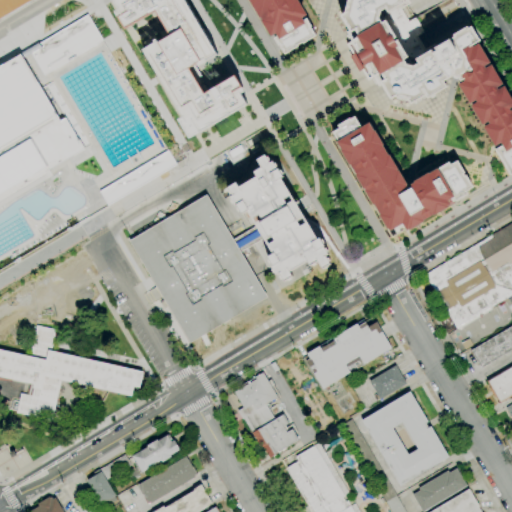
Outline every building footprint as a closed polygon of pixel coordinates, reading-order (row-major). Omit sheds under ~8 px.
[(0,0),(35,0),(0,21),(0,0)] [(216,54),(203,32),(183,0),(112,0),(117,8),(113,11),(124,29),(154,10),(169,35),(157,42),(156,40),(141,49),(181,116),(177,119),(188,139),(212,125),(231,113),(246,104),(240,93),(243,92),(233,76),(203,94),(188,68),(195,64),(197,67),(205,62),(204,61),(216,54)] [(297,0),(307,15),(302,18),(303,21),(306,19),(311,26),(309,27),(315,36),(302,43),(302,42),(296,46),(296,47),(284,54),(279,45),(278,45),(274,38),(277,36),(275,34),(271,37),(261,21),(262,20),(260,18),(248,0),(297,0)] [(341,16),(345,13),(348,0),(408,0),(410,3),(401,8),(404,13),(409,22),(416,18),(419,24),(425,33),(418,37),(420,40),(424,47),(432,41),(436,47),(448,40),(449,39),(453,37),(453,35),(466,27),(467,29),(470,27),(479,41),(471,45),(472,47),(478,44),(490,63),(484,67),(484,68),(490,65),(502,84),(496,88),(497,90),(503,86),(511,101),(511,107),(509,109),(510,111),(511,110),(511,173),(509,175),(495,150),(501,146),(500,143),(494,147),(482,127),(488,124),(487,122),(481,125),(470,106),(476,102),(475,101),(469,104),(457,85),(463,81),(462,79),(459,81),(458,79),(453,83),(446,87),(427,98),(425,95),(411,104),(408,100),(395,96),(391,99),(381,82),(386,79),(382,74),(380,75),(379,76),(378,74),(374,76),(373,74),(372,75),(366,65),(365,66),(357,54),(359,53),(353,43),(354,42),(353,40),(357,37),(357,36),(359,35),(356,29),(351,32),(341,16)] [(101,39),(86,14),(20,54),(22,57),(30,53),(42,73),(101,39)] [(0,65),(0,205),(51,175),(48,169),(82,149),(64,118),(59,121),(22,57),(20,54),(0,65)] [(472,187),(465,191),(467,194),(455,201),(455,200),(448,204),(446,205),(447,206),(445,208),(445,209),(431,217),(431,216),(423,221),(423,222),(409,230),(409,229),(406,231),(396,233),(389,231),(388,229),(387,229),(378,215),(380,215),(373,204),(372,205),(364,191),(365,190),(364,189),(363,190),(355,175),(356,175),(350,165),(349,165),(340,151),(341,150),(337,142),(338,141),(333,132),(339,128),(338,125),(349,119),(350,119),(354,117),(360,128),(369,123),(373,131),(375,130),(383,145),(382,146),(388,156),(389,155),(397,169),(396,170),(397,171),(398,170),(407,185),(406,185),(407,187),(414,183),(413,181),(428,173),(428,174),(436,169),(437,169),(448,162),(450,165),(457,161),(463,173),(462,174),(463,177),(465,176),(472,187)] [(166,150),(98,191),(107,206),(175,165),(166,150)] [(229,187),(236,183),(239,188),(257,177),(254,172),(262,168),(257,160),(265,155),(270,164),(273,162),(278,169),(279,169),(283,177),(280,178),(305,219),(317,240),(320,238),(325,246),(323,246),(328,254),(325,256),(330,264),(322,269),(318,261),(310,266),(307,261),(289,272),(292,277),(284,281),(279,273),(277,275),(272,267),(273,266),(268,257),(273,254),(264,238),(256,226),(247,211),(242,214),(236,205),(235,205),(230,197),(234,196),(229,187)] [(190,343),(129,241),(206,195),(233,240),(240,252),(267,297),(190,343)] [(457,330),(456,329),(446,311),(424,275),(511,222),(511,295),(502,301),(492,306),(490,308),(491,310),(483,315),(482,313),(478,315),(479,317),(457,330)] [(256,226),(233,240),(240,252),(264,238),(256,226)] [(322,389),(313,374),(311,370),(309,368),(310,367),(306,361),(309,359),(306,354),(318,347),(320,349),(334,341),(333,338),(356,324),(358,327),(364,322),(368,328),(375,323),(378,328),(379,327),(382,332),(381,332),(390,348),(363,364),(360,359),(346,368),(349,373),(322,389)] [(511,349),(480,368),(470,351),(511,325),(511,349)] [(51,421),(16,413),(16,412),(20,394),(26,395),(29,384),(10,379),(0,376),(0,350),(29,357),(36,326),(56,330),(52,348),(46,346),(44,352),(48,353),(48,351),(58,353),(143,372),(139,388),(133,387),(131,396),(61,380),(51,421)] [(380,399),(369,381),(395,366),(406,384),(380,399)] [(511,394),(500,402),(488,382),(511,367),(511,394)] [(269,459),(262,447),(260,447),(243,419),(242,420),(237,411),(243,408),(234,392),(256,379),(255,377),(262,373),(277,398),(265,405),(274,420),(283,414),(288,424),(283,427),(286,433),(292,429),(298,440),(273,455),(273,456),(269,459)] [(400,486),(361,420),(409,392),(427,422),(425,424),(428,428),(430,427),(448,458),(400,486)] [(390,511),(376,487),(379,486),(375,480),(373,481),(340,426),(351,419),(396,495),(396,496),(405,511),(390,511)] [(142,473),(132,456),(147,447),(146,446),(156,440),(157,441),(167,435),(167,436),(168,435),(172,441),(173,441),(179,450),(170,456),(171,458),(162,463),(161,461),(142,473)] [(311,511),(285,468),(294,463),(295,464),(298,462),(295,457),(318,443),(348,493),(344,496),(344,497),(342,498),(345,503),(347,502),(350,507),(355,504),(359,511),(311,511)] [(107,481),(100,470),(124,455),(130,465),(112,476),(113,478),(107,481)] [(151,503),(150,502),(148,503),(138,486),(185,457),(196,475),(194,476),(194,477),(151,503)] [(423,511),(412,495),(419,491),(418,488),(447,471),(448,473),(456,469),(466,486),(423,511)] [(101,505),(98,501),(96,502),(90,490),(92,489),(87,480),(101,472),(117,500),(110,504),(108,500),(101,505)] [(194,511),(152,511),(163,506),(164,509),(194,491),(193,490),(200,485),(211,502),(194,511)] [(471,511),(469,511),(430,511),(468,490),(478,507),(480,511),(471,511)] [(30,511),(39,506),(37,504),(49,497),(51,500),(55,498),(63,511),(30,511)]
